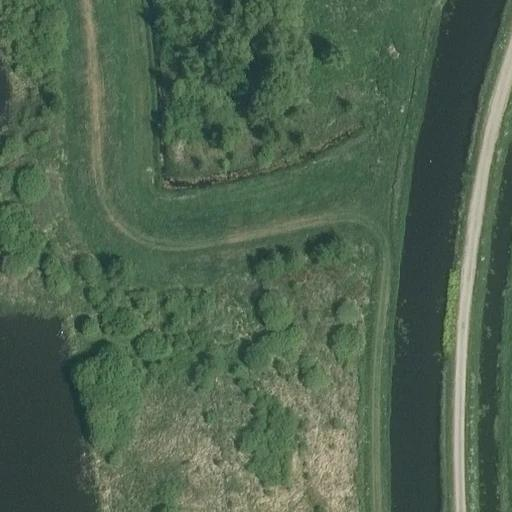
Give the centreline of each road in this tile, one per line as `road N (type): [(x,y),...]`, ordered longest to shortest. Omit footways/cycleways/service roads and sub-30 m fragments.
road 1 (track): [(378,511),(379,318),(391,206),(435,0)]
road 2 (track): [(461,511),(459,397),(470,258),(511,63)]
